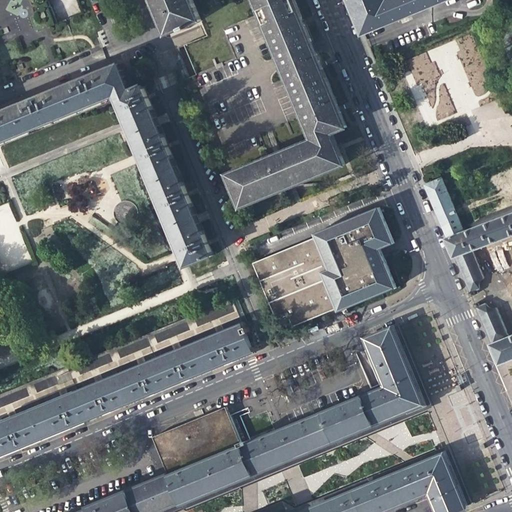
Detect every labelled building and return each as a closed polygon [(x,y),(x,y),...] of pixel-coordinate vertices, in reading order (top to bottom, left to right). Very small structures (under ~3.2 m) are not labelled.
[(254,0),(258,9),(282,0),(154,0),(156,4),(168,34),(182,28),(183,30),(188,28),(187,25),(200,20),(191,0),(254,0)] [(301,19),(292,0),(282,0),(258,9),(278,56),(279,58),(311,45),(301,19)] [(349,0),(364,35),(448,0),(349,0)] [(315,53),(311,45),(279,58),(282,67),(315,53)] [(324,76),(315,53),(282,67),(312,140),(228,175),(241,206),(301,181),(343,164),(335,145),(330,133),(345,127),(335,103),(324,76)] [(119,101),(123,111),(126,119),(129,125),(136,143),(141,155),(155,189),(168,221),(187,266),(213,255),(162,133),(153,109),(143,85),(131,90),(120,64),(0,112),(0,143),(3,142),(51,123),(93,106),(117,96),(119,101)] [(511,215),(465,234),(442,179),(425,186),(472,297),(475,296),(473,292),(479,290),(478,287),(478,285),(479,283),(480,281),(482,280),(484,278),(473,253),(511,237),(511,335),(509,337),(496,308),(495,308),(491,308),(488,307),(487,305),(486,304),(479,306),(478,304),(475,305),(500,365),(511,359),(511,215)] [(0,206),(0,273),(30,264),(11,203),(0,206)] [(387,265),(381,251),(395,245),(380,210),(316,236),(317,240),(254,266),(277,321),(289,317),(294,328),(339,309),(340,312),(397,289),(387,265)] [(236,360),(253,353),(243,328),(0,427),(0,447),(3,455),(16,450),(56,433),(96,417),(143,397),(191,378),(236,360)] [(393,329),(368,340),(377,362),(402,351),(396,336),(393,329)] [(127,346),(118,351),(121,358),(130,353),(127,346)] [(402,351),(377,362),(380,370),(406,360),(404,357),(402,351)] [(415,383),(406,360),(380,370),(385,381),(388,380),(391,387),(372,394),(384,421),(397,415),(416,408),(424,404),(415,383)] [(462,373),(457,375),(463,387),(468,385),(462,373)] [(0,414),(16,408),(14,402),(22,399),(18,389),(0,396),(0,414)] [(372,394),(363,398),(374,425),(384,421),(372,394)] [(363,398),(342,407),(353,433),(362,429),(374,425),(363,398)] [(342,407),(325,414),(336,440),(347,436),(353,433),(342,407)] [(154,436),(169,476),(174,473),(184,495),(215,483),(251,469),(242,446),(227,409),(154,436)] [(318,417),(329,443),(332,442),(336,440),(325,414),(318,417)] [(318,417),(297,425),(309,451),(316,448),(329,443),(318,417)] [(297,425),(286,429),(298,455),(304,453),(309,451),(297,425)] [(286,429),(280,432),(292,459),(295,456),(298,455),(286,429)] [(280,463),(268,436),(265,438),(276,465),(279,464),(280,463)] [(259,472),(276,465),(265,438),(247,445),(259,472)] [(259,472),(247,445),(242,446),(251,469),(253,474),(256,473),(259,472)] [(430,492),(438,511),(452,511),(465,507),(444,455),(429,461),(440,489),(430,492)] [(425,462),(420,465),(430,492),(440,489),(429,461),(425,462)] [(411,500),(430,492),(420,465),(410,469),(399,473),(411,500)] [(174,473),(169,476),(178,496),(181,496),(184,495),(174,473)] [(394,475),(390,477),(402,504),(411,500),(399,473),(394,475)] [(178,496),(169,476),(147,485),(158,511),(161,511),(171,509),(181,504),(178,496)] [(367,486),(343,496),(348,511),(382,511),(402,504),(390,477),(367,486)] [(158,511),(147,485),(141,488),(151,511),(158,511)] [(151,511),(141,488),(115,498),(120,511),(151,511)] [(336,499),(329,501),(333,511),(348,511),(343,496),(336,499)] [(120,511),(115,498),(89,508),(90,511),(120,511)] [(322,504),(313,508),(315,511),(333,511),(329,501),(322,504)]
